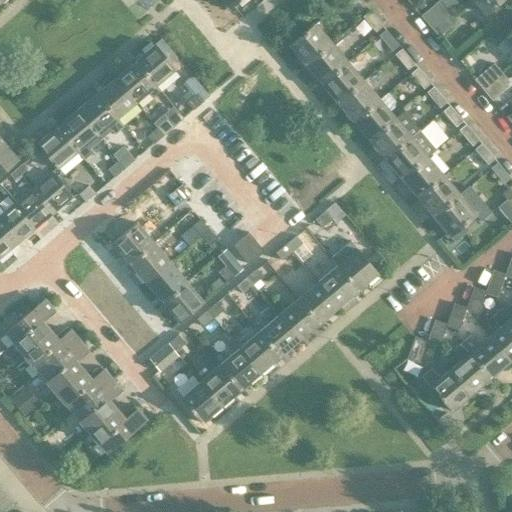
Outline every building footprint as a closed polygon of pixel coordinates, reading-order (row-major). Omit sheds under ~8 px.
[(220,0),(228,9),(238,0),(220,0)] [(347,0),(352,5),(358,13),(365,7),(359,0),(347,0)] [(440,0),(420,17),(429,27),(448,11),(440,0)] [(472,0),(484,13),(500,0),(472,0)] [(362,17),(368,24),(375,32),(381,26),(369,11),(362,17)] [(448,11),(429,27),(438,37),(457,21),(448,11)] [(289,45),(306,66),(332,44),(315,23),(289,45)] [(378,36),(384,43),(391,50),(397,45),(384,30),(378,36)] [(332,44),(306,66),(322,85),(348,63),(332,44)] [(135,61),(156,85),(175,69),(155,45),(135,61)] [(394,55),(401,62),(407,70),(413,64),(401,49),(394,55)] [(135,61),(115,78),(136,102),(147,93),(152,98),(160,91),(156,85),(135,61)] [(348,63),(322,85),(338,104),(364,81),(348,63)] [(493,64),(474,80),(483,90),(502,74),(493,64)] [(410,74),(416,81),(423,89),(429,83),(417,68),(410,74)] [(502,74),(483,90),(492,100),(511,85),(502,74)] [(96,94),(116,118),(136,102),(115,78),(96,94)] [(364,81),(338,104),(354,122),(380,100),(364,81)] [(426,93),(432,100),(438,107),(445,102),(432,87),(426,93)] [(96,94),(76,111),(96,135),(100,140),(111,130),(114,134),(123,126),(116,118),(96,94)] [(187,102),(193,109),(203,102),(196,94),(187,102)] [(380,100),(354,122),(370,142),(405,112),(404,111),(396,118),(380,100)] [(442,112),(448,119),(455,127),(461,121),(449,106),(442,112)] [(160,110),(150,119),(157,127),(163,135),(174,126),(167,119),(160,110)] [(76,111),(57,127),(77,152),(84,160),(93,152),(90,149),(100,140),(96,135),(76,111)] [(405,112),(370,142),(386,160),(421,131),(405,112)] [(458,131),(465,138),(471,146),(478,140),(465,125),(458,131)] [(37,144),(41,149),(57,168),(77,152),(57,127),(37,144)] [(146,136),(153,144),(163,135),(157,127),(146,136)] [(421,131),(386,160),(402,179),(428,157),(428,156),(436,149),(421,131)] [(1,141),(0,141),(0,174),(17,160),(1,141)] [(481,144),(474,149),(487,165),(493,159),(481,144)] [(128,152),(118,160),(124,168),(134,159),(128,152)] [(428,157),(402,179),(417,198),(444,176),(428,157)] [(108,169),(114,176),(124,168),(118,160),(108,169)] [(490,168),(496,176),(503,184),(510,178),(496,162),(490,168)] [(23,163),(17,169),(21,174),(28,168),(23,163)] [(17,169),(10,175),(14,180),(21,174),(17,169)] [(33,189),(54,213),(73,197),(52,173),(33,189)] [(444,176),(417,198),(434,217),(460,195),(444,176)] [(175,189),(168,196),(177,206),(184,200),(188,196),(190,195),(181,184),(179,186),(175,189)] [(78,194),(85,202),(95,193),(89,185),(78,194)] [(460,195),(434,217),(449,236),(463,224),(474,214),(480,221),(491,211),(478,196),(469,186),(459,194),(460,195)] [(15,204),(35,229),(54,213),(33,189),(15,204)] [(0,217),(0,223),(17,244),(35,229),(15,204),(0,217)] [(324,212),(315,221),(321,228),(331,220),(324,212)] [(193,225),(202,236),(209,230),(200,219),(193,225)] [(111,243),(129,264),(154,243),(136,222),(111,243)] [(0,258),(17,244),(0,223),(0,258)] [(210,246),(217,240),(209,230),(202,236),(210,246)] [(233,245),(241,254),(249,264),(263,251),(247,233),(233,245)] [(296,236),(286,244),(292,252),(302,244),(296,236)] [(154,243),(129,264),(145,284),(170,263),(154,243)] [(351,243),(331,259),(337,266),(336,267),(356,291),(376,274),(356,250),(351,243)] [(286,244),(275,253),(282,261),(292,252),(286,244)] [(225,265),(218,271),(227,282),(235,275),(242,269),(234,259),(233,258),(225,265)] [(170,263),(145,284),(161,303),(186,282),(170,263)] [(318,282),(338,306),(356,291),(336,267),(318,282)] [(256,268),(246,277),(253,285),(257,290),(263,284),(259,279),(263,276),(256,269),(256,268)] [(493,270),(486,292),(485,293),(497,298),(504,277),(505,275),(493,270)] [(243,294),(253,285),(246,277),(236,285),(243,294)] [(186,282),(161,303),(178,323),(203,302),(186,282)] [(298,299),(318,323),(338,306),(318,282),(298,299)] [(473,287),(466,308),(465,310),(477,315),(485,293),(486,292),(473,287)] [(279,315),(299,339),(318,323),(298,299),(279,315)] [(6,333),(23,352),(48,331),(40,321),(53,311),(44,301),(6,333)] [(216,301),(206,310),(213,318),(224,309),(216,301)] [(454,303),(447,325),(446,325),(446,326),(458,330),(465,310),(466,308),(454,303)] [(500,311),(511,325),(511,305),(509,303),(500,311)] [(203,327),(213,318),(206,310),(196,318),(203,327)] [(501,327),(489,337),(509,361),(511,358),(511,325),(500,311),(492,317),(501,327)] [(259,332),(279,356),(299,339),(279,315),(259,332)] [(434,320),(426,341),(425,343),(438,348),(446,326),(446,325),(434,320)] [(48,331),(23,352),(40,372),(78,340),(70,330),(57,341),(48,331)] [(239,348),(259,372),(279,356),(259,332),(239,348)] [(168,343),(175,351),(184,343),(177,335),(168,343)] [(461,343),(490,378),(509,361),(489,337),(479,346),(470,335),(461,343)] [(415,336),(406,359),(418,363),(425,343),(426,341),(415,336)] [(78,340),(40,372),(56,392),(82,371),(73,361),(86,350),(78,340)] [(157,352),(149,359),(159,372),(178,355),(175,351),(168,343),(157,352)] [(461,361),(450,370),(470,394),(490,378),(461,343),(453,350),(461,361)] [(219,365),(240,389),(259,372),(239,348),(219,365)] [(200,381),(220,405),(240,389),(219,365),(200,381)] [(450,411),(470,394),(450,370),(440,378),(431,368),(422,376),(450,411)] [(82,371),(56,392),(73,412),(111,379),(104,371),(91,381),(82,371)] [(111,379),(73,412),(90,432),(115,410),(107,400),(120,389),(111,379)] [(200,422),(220,405),(200,381),(180,398),(200,422)] [(115,410),(90,432),(106,452),(145,419),(136,409),(123,420),(115,410)]
